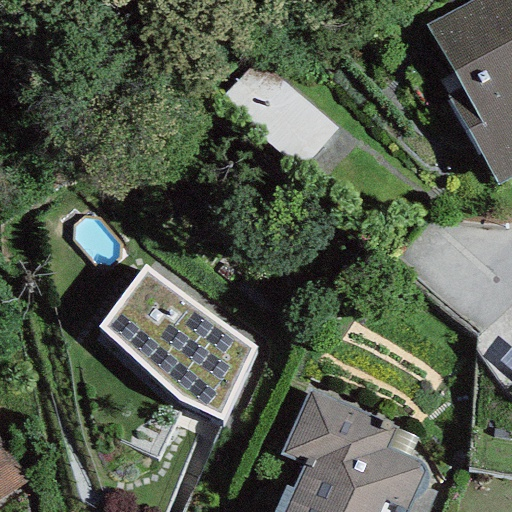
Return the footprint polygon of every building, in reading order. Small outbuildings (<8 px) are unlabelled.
[(496,185),(511,176),(511,0),(469,0),(426,24),(461,87),(446,95),(496,185)] [(221,421),(256,349),(145,265),(98,327),(176,401),(221,421)] [(511,345),(498,361),(511,373),(511,345)] [(396,429),(310,391),(279,454),(302,464),(290,488),(284,486),(272,511),(428,511),(436,493),(424,489),(427,482),(427,473),(423,466),(387,449),(396,429)] [(0,498),(27,479),(0,441),(0,498)] [(27,511),(23,491),(0,507),(0,511),(27,511)]
